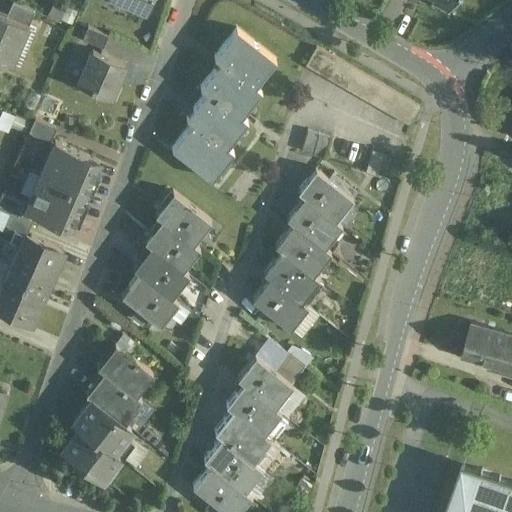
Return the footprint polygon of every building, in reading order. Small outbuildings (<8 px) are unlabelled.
[(35,10),(12,0),(6,14),(23,22),(28,24),(35,10)] [(122,0),(146,10),(150,0),(122,0)] [(432,0),(431,2),(447,11),(449,12),(454,0),(432,0)] [(6,14),(0,11),(0,56),(7,60),(23,22),(6,14)] [(108,35),(87,26),(82,38),(103,47),(108,35)] [(221,60),(254,85),(275,58),(236,28),(215,55),(221,60)] [(328,52),(316,45),(305,64),(317,71),(328,52)] [(124,62),(92,48),(78,81),(111,96),(124,62)] [(339,59),(328,52),(317,71),(328,78),(339,59)] [(350,65),(339,59),(328,78),(340,84),(350,65)] [(260,90),(254,85),(221,60),(201,85),(207,90),(240,116),(260,90)] [(362,72),(350,65),(340,84),(351,91),(362,72)] [(362,72),(351,91),(362,98),(373,79),(362,72)] [(373,79),(362,98),(374,104),(385,85),(373,79)] [(385,85),(374,104),(385,111),(396,92),(385,85)] [(193,120),(226,146),(246,120),(240,116),(207,90),(187,116),(193,120)] [(396,92),(385,111),(397,117),(407,98),(396,92)] [(407,98),(397,117),(409,124),(419,105),(407,98)] [(511,108),(501,128),(511,134),(511,108)] [(1,110),(0,120),(0,126),(12,128),(14,111),(1,110)] [(56,126),(34,117),(28,132),(50,141),(56,126)] [(232,151),(226,146),(193,120),(172,147),(211,178),(232,151)] [(326,152),(328,133),(306,129),(303,149),(326,152)] [(99,159),(54,140),(40,173),(84,192),(99,159)] [(383,153),(372,149),(365,172),(376,176),(383,153)] [(352,197),(315,168),(314,169),(317,171),(311,179),(307,176),(297,189),(303,194),(335,219),(335,218),(333,216),(342,205),(344,207),(352,197)] [(84,192),(40,173),(26,206),(70,225),(84,192)] [(210,219),(173,189),(155,211),(161,217),(193,241),(210,219)] [(24,202),(2,192),(0,196),(0,208),(8,212),(17,216),(24,202)] [(335,219),(303,194),(286,216),(292,221),(324,246),(341,224),(335,219)] [(17,216),(8,212),(0,228),(23,238),(25,233),(27,233),(31,222),(17,216)] [(193,241),(161,217),(144,239),(151,244),(182,268),(199,246),(193,241)] [(324,246),(292,221),(275,244),(281,249),(313,274),(330,251),(324,246)] [(27,233),(25,233),(23,238),(6,276),(43,292),(62,249),(27,233)] [(182,268),(151,244),(133,266),(139,271),(170,295),(188,273),(182,268)] [(313,274),(281,249),(263,271),(270,276),(301,301),(319,279),(313,274)] [(159,323),(177,300),(170,295),(139,271),(121,293),(159,323)] [(43,292),(6,276),(0,290),(0,309),(30,322),(43,292)] [(301,301),(270,276),(252,299),(289,329),(307,306),(301,301)] [(511,335),(470,324),(461,358),(497,367),(496,373),(511,377),(511,335)] [(153,372),(115,342),(97,365),(103,370),(135,395),(153,372)] [(290,383),(255,355),(237,376),(243,381),(273,405),(290,383)] [(135,395),(103,370),(86,392),(92,397),(124,422),(141,400),(135,395)] [(273,405),(243,381),(226,403),(237,412),(263,432),(280,410),(273,405)] [(124,422),(92,397),(75,419),(113,449),(130,427),(124,422)] [(263,432),(237,412),(231,420),(226,417),(215,430),(221,435),(252,459),(253,458),(250,456),(258,446),(261,448),(269,438),(263,432)] [(101,477),(119,454),(113,449),(75,419),(73,422),(79,427),(63,448),(101,477)] [(252,459),(221,435),(204,457),(210,462),(246,491),(264,469),(252,459)] [(511,511),(511,477),(462,460),(443,511),(511,511)] [(246,491),(210,462),(192,484),(213,500),(227,511),(238,511),(252,495),(246,491)] [(227,511),(213,500),(205,510),(207,511),(227,511)]
